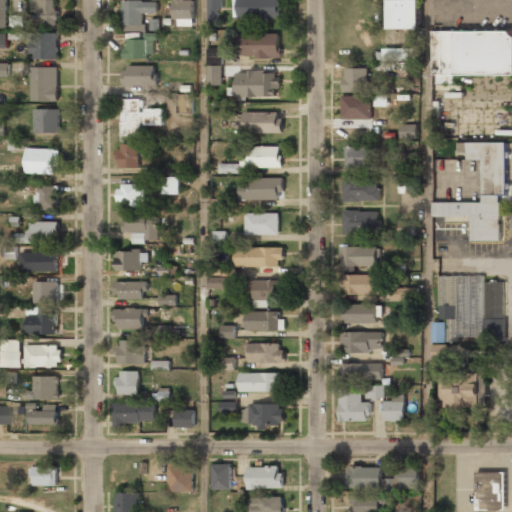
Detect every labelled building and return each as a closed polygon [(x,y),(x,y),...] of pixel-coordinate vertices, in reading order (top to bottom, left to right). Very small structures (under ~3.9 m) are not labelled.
[(0,0),(0,27),(8,27),(7,0),(0,0)] [(40,12),(40,26),(58,26),(58,0),(31,0),(31,12),(40,12)] [(173,0),(173,19),(193,19),(193,0),(173,0)] [(209,0),(209,19),(218,19),(218,0),(209,0)] [(234,0),(234,19),(280,19),(280,0),(234,0)] [(388,0),(388,29),(421,29),(421,0),(388,0)] [(123,30),(142,30),(142,14),(157,14),(157,1),(123,1),(123,30)] [(11,29),(24,28),(24,15),(11,15),(11,29)] [(511,75),(511,31),(432,31),(432,89),(458,89),(458,75),(511,75)] [(0,47),(8,48),(8,33),(0,33),(0,47)] [(58,58),(57,33),(32,33),(32,58),(58,58)] [(279,34),(236,35),(236,58),(279,57),(279,34)] [(124,59),(152,59),(152,40),(124,40),(124,59)] [(208,63),(221,64),(222,49),(208,48),(208,63)] [(378,61),(415,61),(415,49),(378,49),(378,61)] [(0,77),(10,78),(10,63),(0,63),(0,77)] [(58,66),(32,66),(32,101),(58,101),(58,66)] [(123,87),(157,87),(157,66),(123,66),(123,87)] [(220,68),(209,68),(209,86),(220,86),(220,68)] [(368,68),(344,68),(344,92),(368,92),(368,68)] [(278,97),(278,73),(234,73),(234,97),(278,97)] [(177,113),(192,113),(192,96),(177,96),(177,113)] [(342,120),(371,120),(371,96),(342,96),(342,120)] [(141,137),(141,126),(164,126),(164,109),(141,109),(141,100),(122,100),(122,137),(141,137)] [(60,109),(34,109),(34,134),(60,134),(60,109)] [(282,133),(282,113),(243,113),(243,133),(282,133)] [(401,140),(417,140),(418,124),(402,124),(401,140)] [(472,241),(501,241),(501,195),(507,195),(507,142),(459,142),(459,160),(482,159),(482,202),(433,203),(433,217),(471,217),(472,241)] [(139,145),(117,145),(117,168),(139,168),(139,145)] [(374,146),(346,146),(346,167),(374,167),(374,146)] [(281,168),(281,147),(244,147),(244,168),(281,168)] [(25,174),(56,174),(56,149),(25,149),(25,174)] [(219,173),(241,173),(241,164),(219,163),(219,173)] [(282,179),(241,179),(241,201),(282,201),(282,179)] [(344,179),(344,201),(379,201),(379,179),(344,179)] [(416,179),(400,179),(400,193),(416,193),(416,179)] [(177,181),(163,181),(163,194),(177,194),(177,181)] [(144,185),(118,185),(118,204),(144,204),(144,185)] [(56,186),(37,186),(37,210),(56,210),(56,186)] [(344,211),(344,234),(379,234),(379,211),(344,211)] [(278,214),(245,214),(245,235),(278,235),(278,214)] [(147,240),(158,240),(158,217),(124,217),(124,233),(147,233),(147,240)] [(17,242),(58,242),(58,222),(29,222),(29,233),(17,233),(17,242)] [(399,234),(410,235),(411,222),(400,222),(399,234)] [(227,231),(214,231),(214,243),(227,244),(227,231)] [(3,260),(18,259),(18,246),(2,247),(3,260)] [(377,267),(377,247),(341,247),(341,267),(377,267)] [(236,248),(236,267),(282,267),(282,248),(236,248)] [(141,271),(141,251),(116,251),(116,271),(141,271)] [(21,253),(21,272),(58,272),(58,253),(21,253)] [(380,295),(380,275),(344,275),(344,295),(380,295)] [(439,277),(440,320),(451,320),(451,341),(484,341),(483,275),(439,277)] [(231,278),(210,278),(210,288),(231,288),(231,278)] [(278,281),(253,281),(253,306),(267,306),(267,298),(278,298),(278,281)] [(58,282),(34,282),(34,303),(58,303),(58,282)] [(115,282),(115,298),(146,298),(146,282),(115,282)] [(391,300),(417,301),(418,289),(391,288),(391,300)] [(160,306),(178,306),(178,295),(160,295),(160,306)] [(377,305),(344,305),(344,323),(377,324),(377,305)] [(146,329),(146,308),(116,308),(116,329),(146,329)] [(58,334),(58,313),(23,313),(23,334),(58,334)] [(280,331),(280,313),(246,313),(246,331),(280,331)] [(172,325),(160,325),(159,337),(171,337),(172,325)] [(235,338),(235,326),(222,325),(222,338),(235,338)] [(382,352),(382,332),(341,332),(341,352),(382,352)] [(0,367),(22,367),(23,340),(0,339),(0,367)] [(146,342),(117,342),(117,363),(146,363),(146,342)] [(283,344),(248,344),(248,363),(283,363),(283,344)] [(25,368),(60,368),(60,346),(25,346),(25,368)] [(410,349),(392,349),(392,365),(405,365),(404,357),(410,357),(410,349)] [(236,369),(235,358),(223,358),(223,369),(236,369)] [(171,360),(153,361),(153,370),(171,369),(171,360)] [(340,364),(340,381),(382,381),(382,364),(340,364)] [(118,371),(118,395),(140,395),(140,371),(118,371)] [(15,372),(4,372),(4,383),(15,382),(15,372)] [(240,373),(240,392),(280,392),(280,373),(240,373)] [(440,374),(440,409),(486,408),(485,374),(440,374)] [(33,377),(33,391),(25,391),(25,400),(58,400),(58,377),(33,377)] [(370,388),(371,399),(383,397),(382,387),(370,388)] [(159,401),(171,401),(171,388),(160,388),(159,401)] [(368,403),(362,403),(362,392),(340,392),(340,422),(368,422),(368,403)] [(381,405),(388,424),(408,417),(400,398),(381,405)] [(238,401),(221,402),(221,413),(238,412),(238,401)] [(155,421),(155,404),(114,404),(114,428),(127,428),(127,421),(155,421)] [(250,405),(250,426),(283,426),(283,405),(250,405)] [(0,424),(8,425),(8,407),(0,406),(0,424)] [(58,410),(29,410),(29,425),(58,425),(58,410)] [(176,427),(194,427),(194,412),(176,412),(176,427)] [(232,489),(232,463),(213,464),(213,490),(232,489)] [(193,467),(169,466),(169,492),(193,493),(193,467)] [(58,486),(58,467),(33,467),(33,486),(58,486)] [(248,467),(248,488),(283,488),(283,467),(248,467)] [(382,468),(347,467),(347,489),(419,492),(420,470),(400,469),(400,479),(382,478),(382,468)] [(505,511),(505,472),(475,472),(475,511),(505,511)] [(116,511),(141,511),(141,493),(116,493),(116,511)] [(283,511),(283,497),(250,497),(250,511),(283,511)] [(351,497),(351,511),(372,511),(372,507),(390,507),(390,497),(351,497)]
